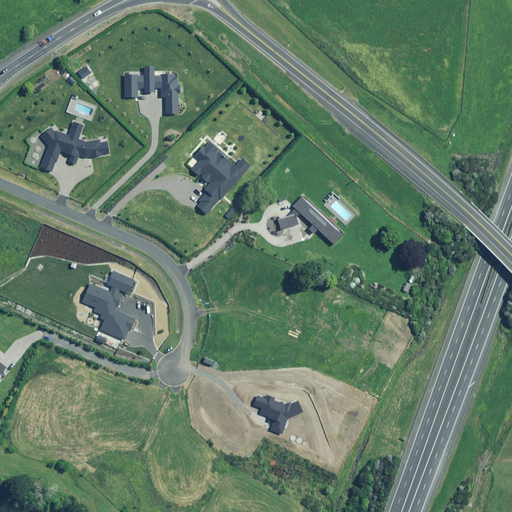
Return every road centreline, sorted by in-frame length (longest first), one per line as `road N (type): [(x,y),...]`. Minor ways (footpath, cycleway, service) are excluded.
road 1 (motorway): [(394,511),(511,192)]
road 2 (tertiary): [(212,0),(470,214)]
road 3 (residential): [(0,182),(168,262),(190,314),(174,371)]
road 4 (motorway): [(511,250),(414,511)]
road 5 (tertiary): [(0,77),(128,0)]
